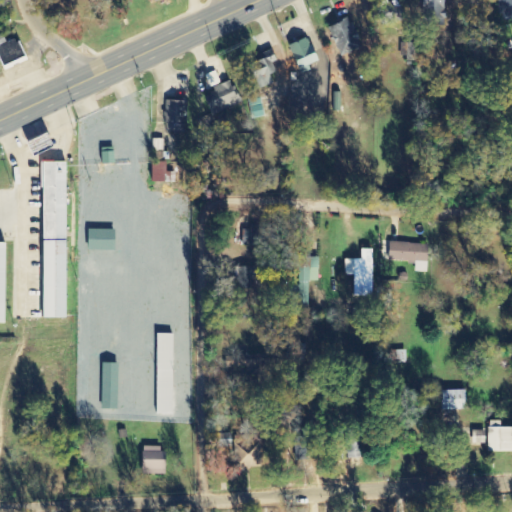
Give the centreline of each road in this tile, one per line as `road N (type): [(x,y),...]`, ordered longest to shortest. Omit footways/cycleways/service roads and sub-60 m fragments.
road 1 (residential): [(0,511),(511,483)]
road 2 (residential): [(197,292),(206,240),(222,221),(258,210),(511,224)]
road 3 (secondary): [(0,117),(248,0)]
road 4 (residential): [(197,505),(189,399),(197,292)]
